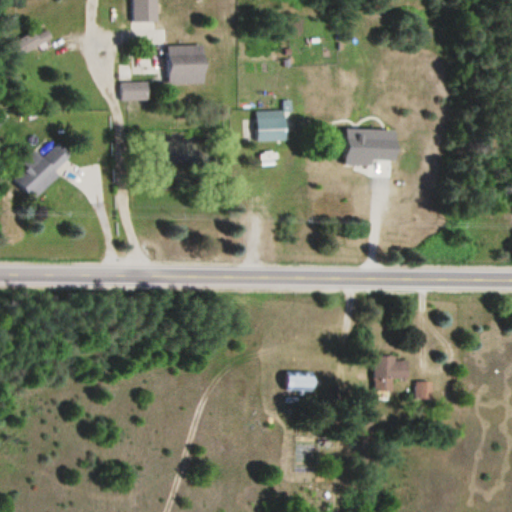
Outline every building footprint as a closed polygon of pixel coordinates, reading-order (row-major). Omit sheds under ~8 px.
[(129,0),(129,21),(157,21),(157,0),(129,0)] [(54,40),(47,25),(8,43),(15,57),(54,40)] [(165,46),(166,85),(208,84),(206,44),(165,46)] [(148,82),(119,82),(119,101),(148,101),(148,82)] [(284,140),(284,118),(241,119),(241,141),(284,140)] [(73,161),(57,143),(50,149),(43,141),(19,161),(23,167),(8,179),(26,201),(73,161)] [(304,373),(280,373),(280,389),(304,389),(304,373)] [(427,382),(408,382),(408,400),(427,400),(427,382)]
